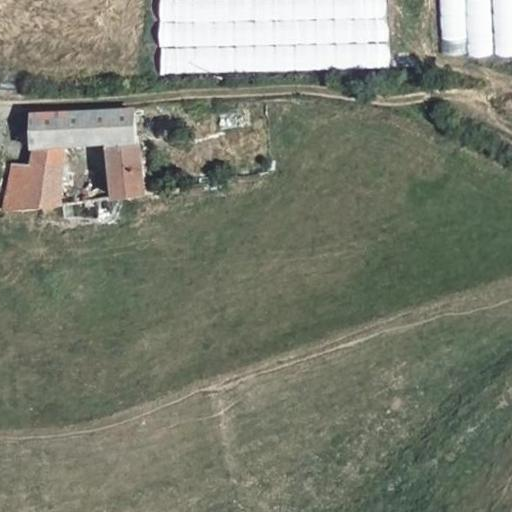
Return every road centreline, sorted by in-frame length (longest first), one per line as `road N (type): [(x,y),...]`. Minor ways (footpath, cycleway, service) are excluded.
road 1 (track): [(511,129),(470,94),(381,102),(310,88),(0,108)]
road 2 (track): [(430,0),(429,50),(442,63),(511,86)]
